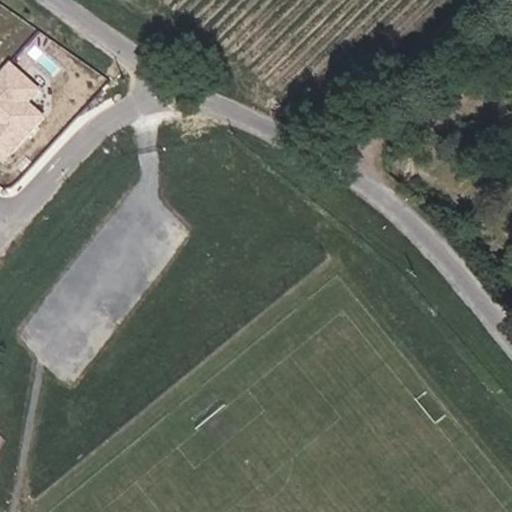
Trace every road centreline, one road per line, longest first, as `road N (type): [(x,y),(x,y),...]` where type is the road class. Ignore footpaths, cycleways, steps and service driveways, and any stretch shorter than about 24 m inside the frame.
road 1 (unclassified): [(189,89),(375,183),(511,334)]
road 2 (residential): [(189,89),(108,116),(9,212)]
road 3 (unclassified): [(70,0),(189,89)]
